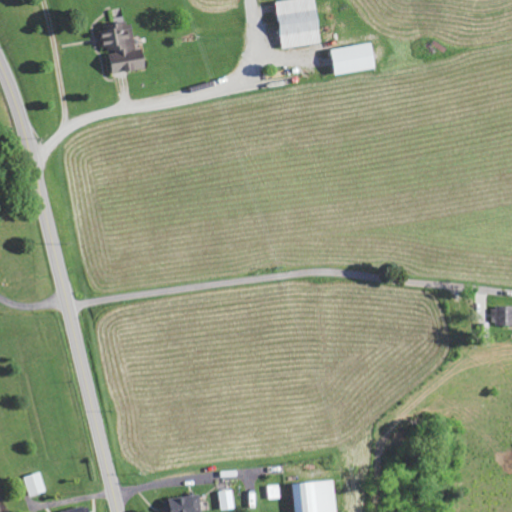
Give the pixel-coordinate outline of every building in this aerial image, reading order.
[(285,49),(324,43),(317,0),(292,0),(278,2),(285,49)] [(111,74),(149,70),(146,48),(137,50),(134,23),(106,26),(111,74)] [(338,76),(380,69),(376,43),(334,50),(338,76)] [(511,324),(511,306),(492,306),(492,324),(511,324)] [(24,477),(30,496),(47,491),(42,472),(24,477)] [(336,511),(335,480),(293,482),(295,511),(336,511)] [(221,510),(235,508),(233,489),(218,491),(221,510)] [(165,498),(166,511),(203,511),(201,494),(165,498)]
